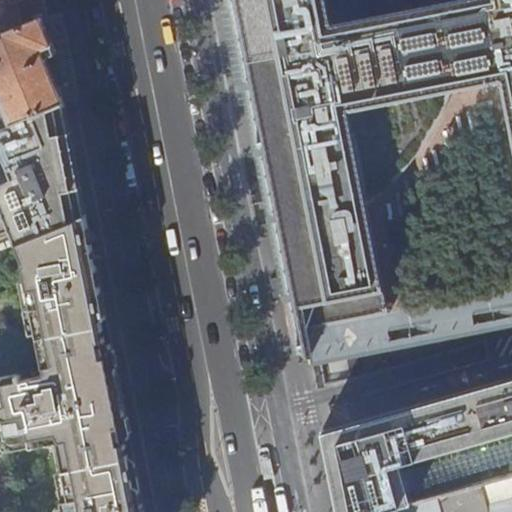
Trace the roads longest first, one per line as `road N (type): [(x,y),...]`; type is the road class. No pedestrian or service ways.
road 1 (primary): [(250,511),(151,0)]
road 2 (primary): [(118,0),(214,511)]
